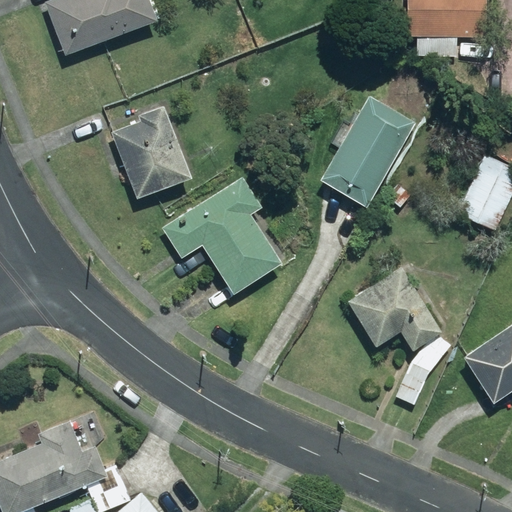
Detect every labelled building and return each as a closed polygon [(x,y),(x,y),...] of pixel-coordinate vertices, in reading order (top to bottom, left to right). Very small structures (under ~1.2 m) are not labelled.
[(51,0),(69,48),(163,13),(158,0),(51,0)] [(489,0),(410,0),(410,27),(489,29),(489,0)] [(421,117),(374,90),(327,172),(374,199),(421,117)] [(115,127),(142,191),(196,169),(168,101),(142,112),(144,115),(115,127)] [(495,227),(511,195),(511,164),(494,155),(464,210),(495,227)] [(246,170),(166,222),(186,252),(207,239),(239,288),(288,255),(256,207),(266,201),(246,170)] [(405,262),(352,295),(381,341),(405,326),(416,344),(445,326),(405,262)] [(511,321),(467,351),(497,396),(511,386),(511,321)] [(73,415),(41,428),(46,439),(0,457),(0,485),(10,510),(111,469),(99,442),(87,447),(73,415)] [(162,511),(144,490),(116,511),(162,511)]
